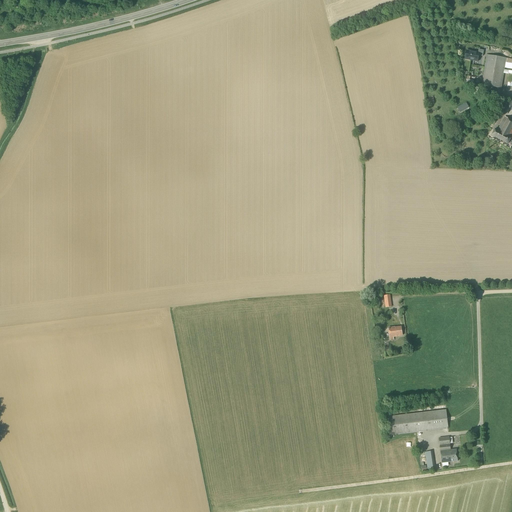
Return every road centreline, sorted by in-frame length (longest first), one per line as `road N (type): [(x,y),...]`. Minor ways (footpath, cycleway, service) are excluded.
road 1 (tertiary): [(0,44),(186,0)]
road 2 (unknown): [(477,289),(481,422),(428,431)]
